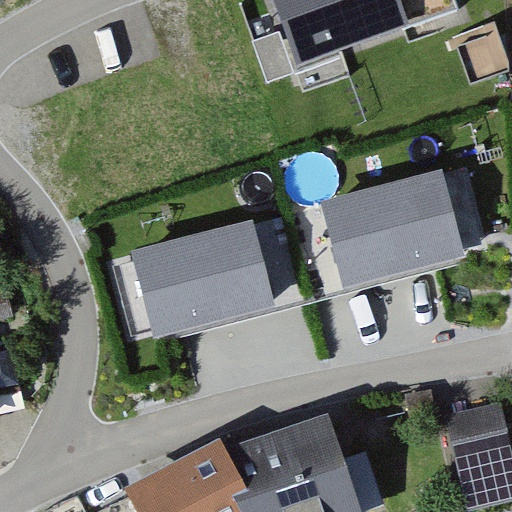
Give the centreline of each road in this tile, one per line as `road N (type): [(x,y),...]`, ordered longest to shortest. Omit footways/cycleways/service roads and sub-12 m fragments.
road 1 (residential): [(66,459),(324,376),(511,354)]
road 2 (residential): [(66,459),(93,336),(64,230),(0,164)]
